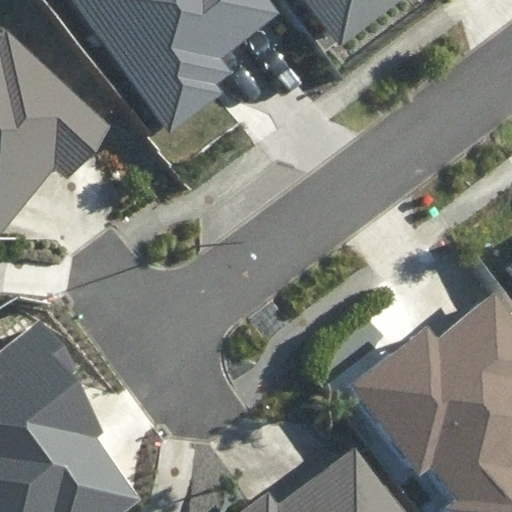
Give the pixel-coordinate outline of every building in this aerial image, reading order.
[(70,0),(173,133),(229,90),(222,81),(235,71),(223,56),(281,11),(272,0),(70,0)] [(304,0),(341,45),(397,0),(304,0)] [(8,32),(0,40),(0,232),(55,170),(68,182),(117,125),(8,32)] [(511,511),(511,324),(488,296),(432,343),(420,328),(346,390),(415,472),(425,463),(454,498),(441,510),(442,511),(511,511)] [(71,365),(41,324),(0,355),(0,511),(127,511),(147,498),(101,437),(109,430),(64,370),(71,365)] [(238,511),(407,511),(355,444),(280,502),(269,488),(238,511)]
